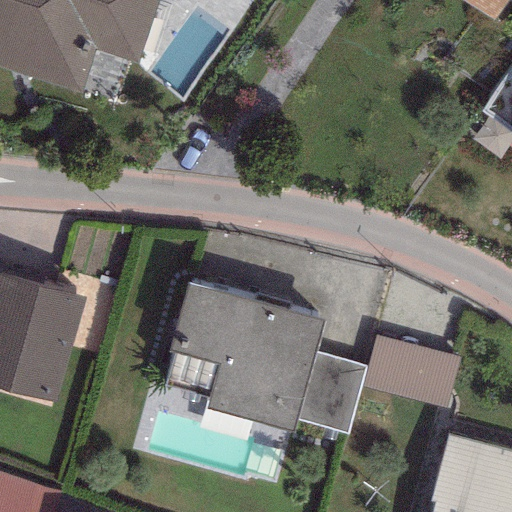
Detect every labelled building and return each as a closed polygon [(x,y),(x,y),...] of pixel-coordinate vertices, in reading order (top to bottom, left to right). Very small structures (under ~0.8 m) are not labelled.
[(154,0),(0,0),(0,51),(128,89),(154,0)] [(511,141),(502,156),(511,162),(511,141)] [(60,262),(0,246),(0,365),(50,379),(80,268),(60,262)] [(317,302),(179,264),(160,331),(214,346),(203,384),(288,408),(317,302)] [(459,349),(372,327),(359,380),(446,401),(459,349)] [(511,511),(511,442),(447,426),(424,511),(511,511)] [(91,511),(61,503),(58,511),(91,511)]
